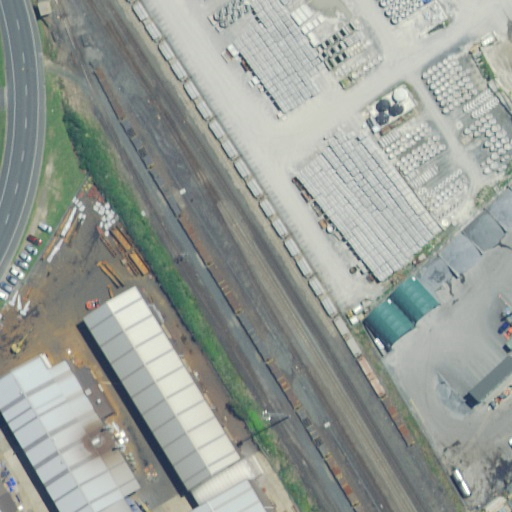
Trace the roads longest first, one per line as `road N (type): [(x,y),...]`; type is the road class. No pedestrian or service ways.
road 1 (tertiary): [(11,0),(25,137),(0,236)]
road 2 (unknown): [(483,0),(496,16),(410,79)]
